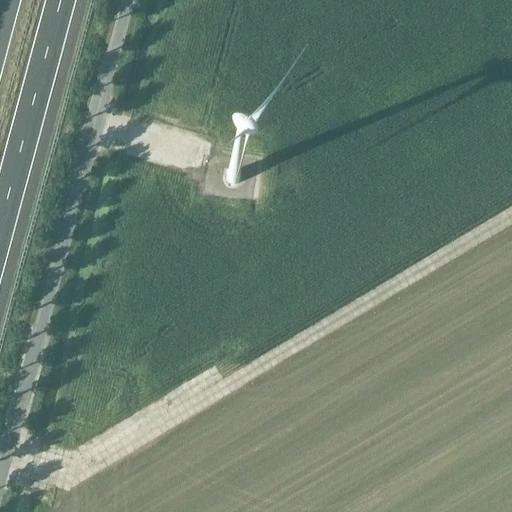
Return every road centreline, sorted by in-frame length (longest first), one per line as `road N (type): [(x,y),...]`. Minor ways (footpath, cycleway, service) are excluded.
road 1 (unclassified): [(0,482),(129,0)]
road 2 (motorway): [(0,232),(61,0)]
